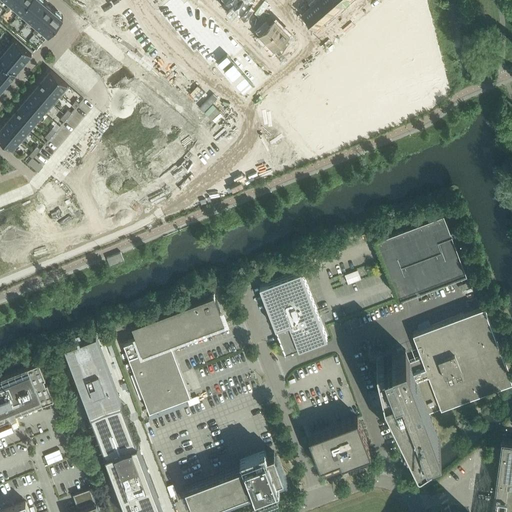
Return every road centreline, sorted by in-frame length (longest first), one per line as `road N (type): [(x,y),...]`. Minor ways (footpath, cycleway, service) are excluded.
road 1 (unclassified): [(323,499),(240,289)]
road 2 (residential): [(75,17),(210,135)]
road 3 (residential): [(210,135),(96,234)]
road 4 (residential): [(312,42),(210,135)]
